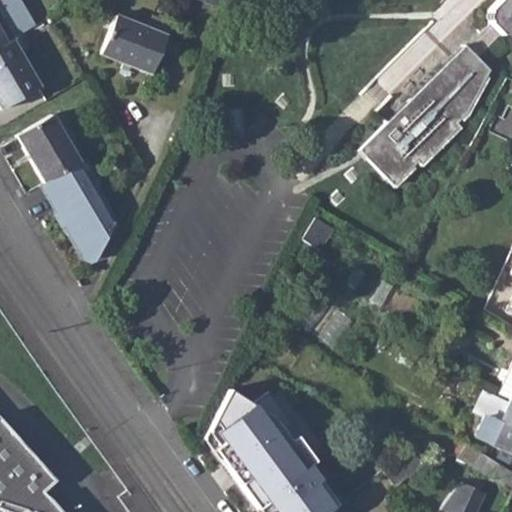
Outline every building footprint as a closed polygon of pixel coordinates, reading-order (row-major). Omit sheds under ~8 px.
[(0,0),(0,44),(10,39),(23,31),(35,24),(20,0),(0,0)] [(500,33),(503,35),(511,35),(511,0),(497,0),(488,9),(488,21),(490,22),(466,51),(464,49),(360,158),(397,193),(421,168),(423,171),(462,132),(459,129),(468,119),(487,72),(474,60),(500,33)] [(164,35),(114,14),(98,52),(150,73),(164,35)] [(0,106),(38,84),(10,39),(0,44),(0,106)] [(13,133),(42,182),(73,163),(77,162),(49,112),(13,133)] [(69,187),(83,179),(73,163),(42,182),(37,184),(53,210),(62,205),(61,204),(74,196),(69,187)] [(92,261),(114,218),(97,189),(99,187),(91,174),(83,179),(69,187),(74,196),(61,204),(62,205),(69,217),(60,223),(78,252),(92,261)] [(511,394),(498,420),(483,413),(474,431),(511,451),(511,394)] [(0,511),(50,511),(36,496),(48,485),(0,429),(0,511)] [(459,454),(488,473),(496,460),(467,442),(459,454)] [(490,475),(511,489),(511,488),(511,470),(498,461),(490,475)] [(473,511),(482,494),(458,482),(439,508),(447,511),(473,511)]
